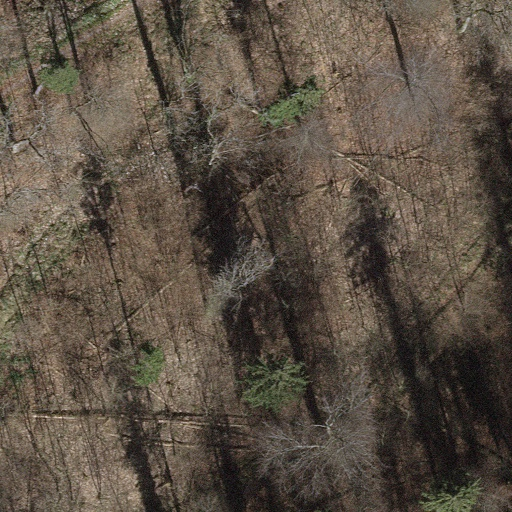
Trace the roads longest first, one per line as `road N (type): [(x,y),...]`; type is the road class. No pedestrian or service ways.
road 1 (track): [(511,219),(257,467)]
road 2 (track): [(158,0),(76,63),(0,107)]
